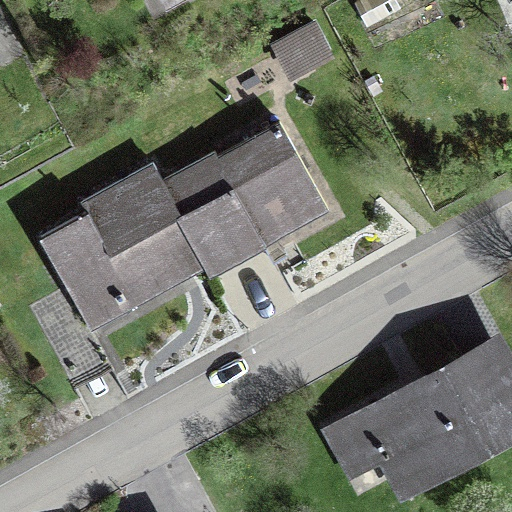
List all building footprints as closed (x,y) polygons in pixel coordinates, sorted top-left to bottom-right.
[(314,22),(276,42),(291,71),(329,51),(314,22)] [(272,65),(245,80),(255,98),(281,83),(272,65)] [(152,161),(151,161),(201,254),(211,271),(327,207),(279,120),(217,154),(214,149),(162,178),(152,161)] [(84,314),(201,254),(151,161),(82,200),(87,209),(49,230),(67,264),(58,268),(67,284),(84,314)] [(84,314),(67,284),(28,304),(74,388),(113,367),(84,314)] [(408,486),(511,428),(511,374),(492,338),(365,409),(408,486)]
